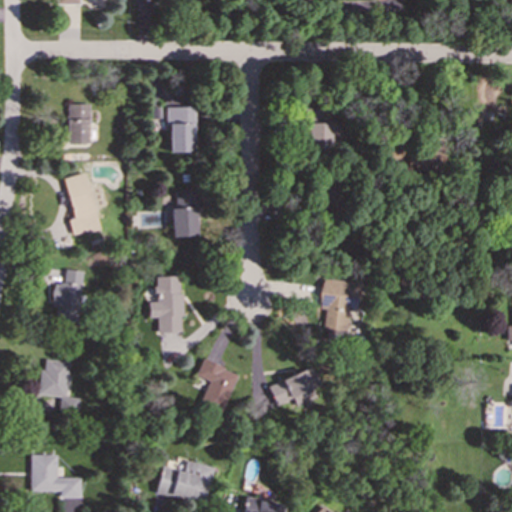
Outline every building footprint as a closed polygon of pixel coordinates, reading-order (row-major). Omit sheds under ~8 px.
[(86,144),(87,104),(65,103),(64,143),(86,144)] [(166,152),(192,151),(191,106),(165,107),(166,152)] [(320,109),(305,109),(304,150),(328,150),(328,142),(337,142),(337,127),(329,127),(330,116),(320,116),(320,109)] [(62,178),(72,217),(67,219),(71,236),(98,229),(83,173),(62,178)] [(170,237),(194,236),(193,190),(168,191),(170,237)] [(80,270),(63,269),(62,283),(49,283),(47,304),(55,304),(54,324),(77,326),(80,270)] [(155,333),(179,333),(178,276),(152,276),(153,301),(146,301),(146,317),(155,317),(155,333)] [(359,282),(320,278),(317,308),(323,309),(321,330),(344,332),(347,310),(356,311),(359,282)] [(207,381),(198,402),(220,411),(236,373),(200,358),(193,375),(207,381)] [(37,395),(59,397),(58,411),(78,413),(79,398),(65,396),(68,361),(44,359),(43,370),(39,369),(37,395)] [(266,384),(275,407),(316,391),(307,368),(266,384)] [(29,492),(59,492),(59,498),(79,499),(80,477),(55,477),(56,455),(29,454),(29,492)] [(211,467),(177,459),(175,468),(160,465),(154,489),(203,502),(211,467)] [(258,511),(257,511),(279,511),(271,511),(272,500),(240,498),(240,511),(258,511)]
